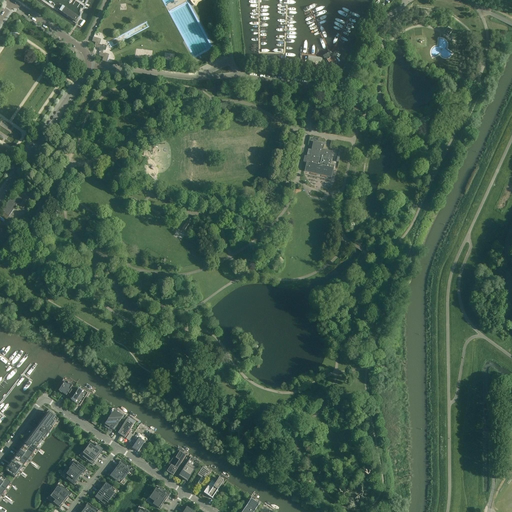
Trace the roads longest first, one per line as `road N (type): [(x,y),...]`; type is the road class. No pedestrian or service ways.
road 1 (unclassified): [(238,75),(342,86),(378,26),(405,3)]
road 2 (unclassified): [(0,198),(88,65)]
road 3 (residential): [(117,448),(48,402),(0,456)]
